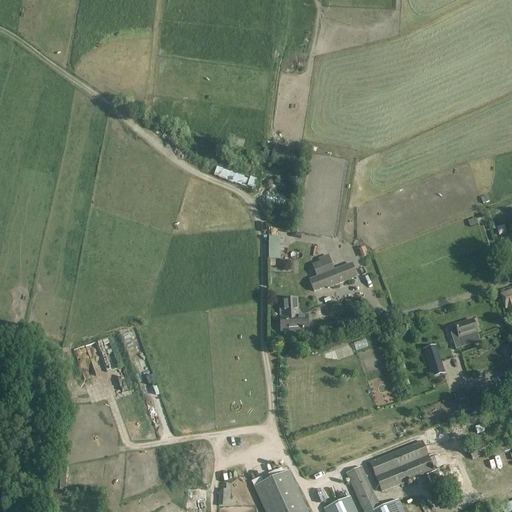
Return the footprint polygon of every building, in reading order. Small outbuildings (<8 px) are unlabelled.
[(294,169),(297,160),(280,154),(277,163),(294,169)] [(487,196),(481,198),(483,204),(489,202),(487,196)] [(468,222),(471,228),(478,225),(476,219),(468,222)] [(511,251),(511,252),(511,236),(507,238),(508,240),(502,242),(505,253),(511,251)] [(316,278),(309,280),(314,293),(327,288),(327,290),(357,278),(352,264),(334,271),(333,268),(328,255),(318,259),(319,262),(324,274),(316,278)] [(511,288),(499,293),(505,309),(507,309),(511,321),(511,288)] [(280,317),(279,317),(280,332),(284,332),(284,339),(299,338),(299,334),(308,333),(308,330),(307,316),(298,316),(297,299),(282,300),(283,306),(279,306),(280,317)] [(455,330),(450,331),(455,350),(462,348),(462,349),(480,343),(477,333),(476,333),(472,322),(454,327),(455,330)] [(511,373),(506,376),(497,380),(503,393),(511,389),(511,388),(511,373)] [(380,385),(349,390),(352,404),(382,399),(380,385)] [(466,398),(469,406),(484,400),(481,392),(466,398)] [(301,421),(302,432),(334,427),(333,416),(301,421)] [(293,425),(288,427),(292,440),(297,439),(293,425)] [(467,436),(475,432),(473,427),(465,432),(467,436)] [(453,442),(455,446),(465,441),(462,436),(453,442)] [(472,461),(491,452),(486,440),(467,448),(472,461)] [(422,442),(369,463),(381,494),(434,472),(422,442)] [(483,478),(491,476),(488,466),(480,469),(483,478)] [(346,474),(362,511),(403,511),(398,500),(380,509),(361,467),(346,474)] [(264,511),(306,511),(288,472),(253,488),(264,511)] [(437,472),(427,476),(434,491),(444,486),(437,472)] [(218,490),(217,506),(229,507),(230,484),(223,484),(223,491),(218,490)] [(427,491),(421,494),(424,499),(430,496),(427,491)] [(323,510),(324,511),(356,511),(350,498),(323,510)]
